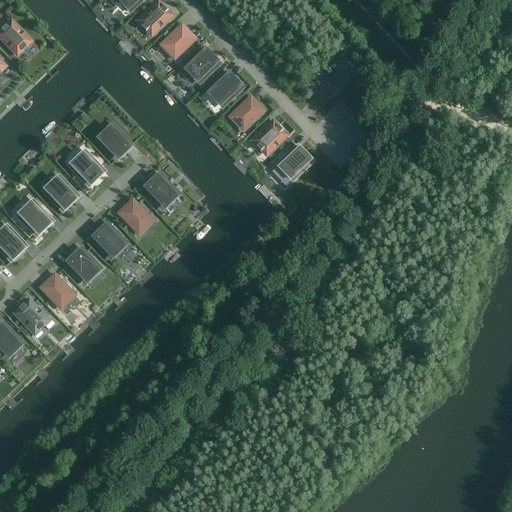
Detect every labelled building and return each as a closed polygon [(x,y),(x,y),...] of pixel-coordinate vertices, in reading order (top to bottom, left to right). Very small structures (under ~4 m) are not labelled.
[(121,0),(131,10),(141,0),(121,0)] [(143,26),(142,27),(146,32),(148,30),(153,35),(172,17),(167,12),(168,11),(164,6),(163,7),(158,2),(139,21),(143,26)] [(13,22),(8,27),(6,26),(2,30),(3,31),(0,34),(0,37),(17,55),(22,50),(23,52),(28,47),(26,46),(31,41),(13,22)] [(182,25),(176,31),(178,33),(174,37),(172,35),(164,43),(178,57),(196,40),(182,25)] [(205,49),(186,68),(200,82),(219,64),(205,49)] [(228,73),(209,92),(223,106),(242,88),(228,73)] [(393,89),(376,117),(387,123),(403,95),(393,89)] [(251,97),(245,103),(247,105),(243,109),(241,107),(233,115),(247,129),(265,112),(251,97)] [(258,146),(257,147),(261,152),(263,150),(267,155),(287,137),(282,132),(283,131),(279,126),(278,127),(273,122),(254,141),(258,146)] [(132,146),(113,127),(99,141),(117,160),(132,146)] [(299,147),(279,166),(293,180),(313,161),(299,147)] [(86,153),(71,167),(90,187),(104,173),(86,153)] [(145,189),(163,209),(178,195),(159,175),(145,189)] [(60,178),(45,192),(64,211),(78,198),(60,178)] [(130,184),(122,193),(127,198),(135,189),(130,184)] [(119,214),(125,220),(127,219),(130,223),(129,224),(136,233),(151,219),(133,200),(119,214)] [(34,203),(19,217),(38,236),(52,223),(34,203)] [(93,239),(111,258),(126,244),(107,225),(93,239)] [(7,228),(0,234),(0,249),(12,261),(26,247),(7,228)] [(67,264),(85,283),(100,269),(81,250),(67,264)] [(55,275),(41,289),(47,295),(49,293),(53,297),(51,299),(58,307),(73,293),(55,275)] [(40,329),(41,331),(45,326),(44,325),(49,320),(30,301),(25,306),(24,304),(20,309),(21,310),(16,315),(35,334),(40,329)] [(0,327),(0,350),(7,358),(22,344),(3,325),(0,327)]
